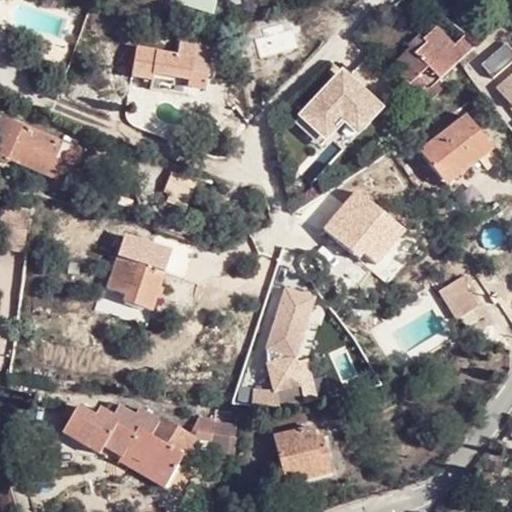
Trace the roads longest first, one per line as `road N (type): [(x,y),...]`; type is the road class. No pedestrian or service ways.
road 1 (residential): [(289,234),(254,154),(255,136),(375,0)]
road 2 (residential): [(511,393),(434,490),(370,511)]
